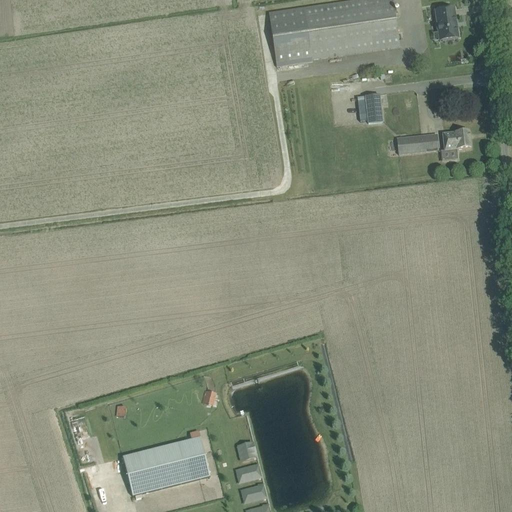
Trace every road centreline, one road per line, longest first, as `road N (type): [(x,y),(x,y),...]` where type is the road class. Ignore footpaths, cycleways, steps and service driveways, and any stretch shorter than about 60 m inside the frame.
road 1 (track): [(0,227),(279,191),(287,177),(274,77),(413,54),(407,0)]
road 2 (unclassified): [(511,211),(489,0)]
